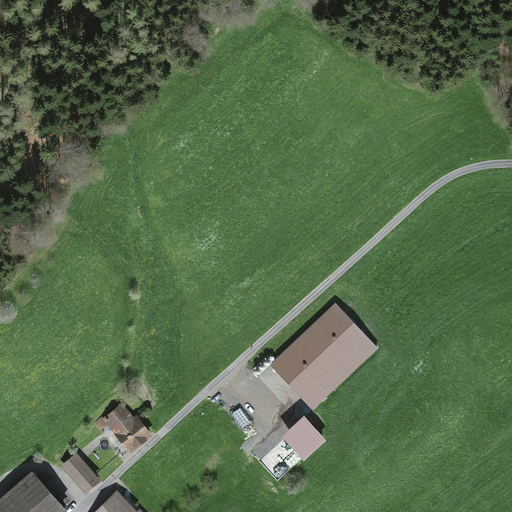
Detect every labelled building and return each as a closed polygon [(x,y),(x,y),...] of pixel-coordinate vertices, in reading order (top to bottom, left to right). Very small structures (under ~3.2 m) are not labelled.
[(336,307),(274,364),(311,403),(372,347),(336,307)] [(131,450),(151,434),(125,401),(104,418),(131,450)] [(291,461),(310,440),(300,431),(281,451),(291,461)] [(98,479),(75,454),(63,465),(85,490),(98,479)] [(64,511),(32,475),(0,502),(0,511),(64,511)] [(138,511),(118,491),(97,511),(138,511)]
